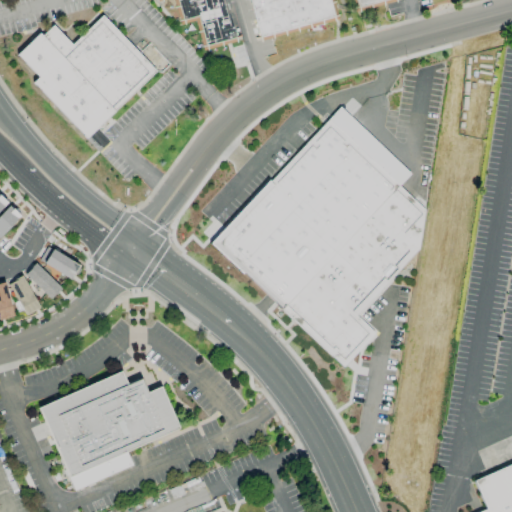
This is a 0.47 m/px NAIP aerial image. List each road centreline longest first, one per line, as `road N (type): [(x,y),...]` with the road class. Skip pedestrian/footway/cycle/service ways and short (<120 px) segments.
road 1 (residential): [(511,10),(334,56),(264,89),(215,132),(172,192)]
road 2 (secondary): [(232,326),(294,395),(356,511)]
road 3 (secondary): [(130,250),(120,225),(69,185),(0,110)]
road 4 (residential): [(0,349),(52,337),(102,298),(130,250)]
road 5 (secondary): [(17,169),(105,245),(130,250)]
road 6 (secondary): [(130,250),(232,326)]
